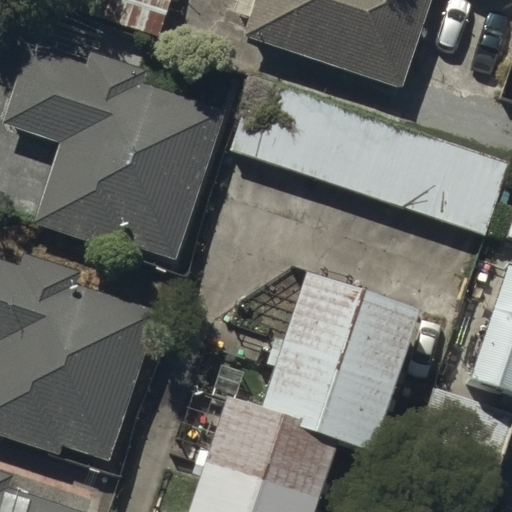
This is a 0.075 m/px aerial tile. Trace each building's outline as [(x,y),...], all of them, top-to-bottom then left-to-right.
[(170,0),(80,0),(72,26),(154,53),(170,0)] [(511,0),(238,0),(230,27),(246,32),(240,51),(400,104),(434,0),(480,0),(511,10),(511,0)] [(221,122),(136,95),(139,85),(87,69),(83,79),(27,61),(3,136),(55,153),(28,237),(123,267),(125,259),(172,274),(221,122)] [(508,172),(252,86),(225,162),(482,249),(508,172)] [(156,323),(70,296),(75,282),(18,264),(15,274),(0,269),(0,448),(56,467),(59,457),(108,472),(156,323)] [(511,269),(505,267),(456,409),(511,427),(511,269)] [(414,334),(300,298),(254,434),(221,423),(192,511),(321,511),(334,474),(366,485),(414,334)] [(38,511),(2,500),(6,486),(0,484),(0,511),(38,511)]
